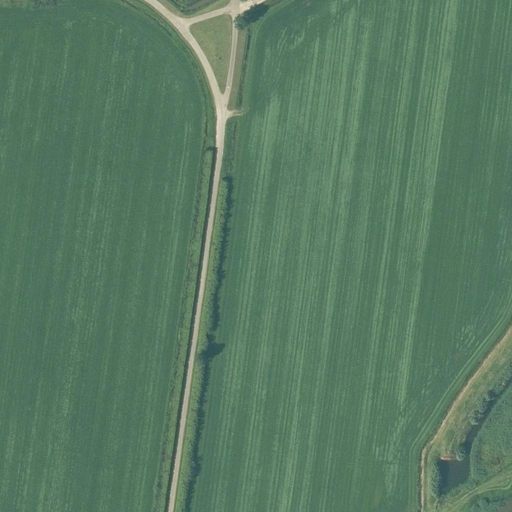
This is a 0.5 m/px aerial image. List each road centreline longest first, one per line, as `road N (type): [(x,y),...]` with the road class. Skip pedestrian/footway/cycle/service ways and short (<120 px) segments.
road 1 (unclassified): [(169,511),(221,114)]
road 2 (track): [(355,0),(254,111),(221,114)]
road 3 (unclassified): [(150,0),(199,52),(221,114)]
